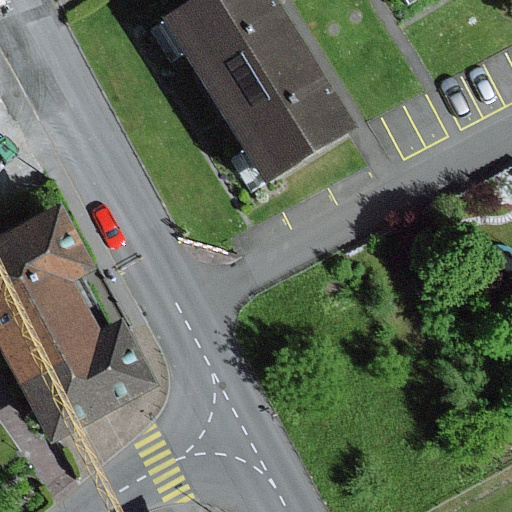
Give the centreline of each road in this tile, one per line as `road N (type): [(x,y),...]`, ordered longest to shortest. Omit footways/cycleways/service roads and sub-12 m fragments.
road 1 (tertiary): [(10,0),(236,422)]
road 2 (residential): [(97,511),(236,422)]
